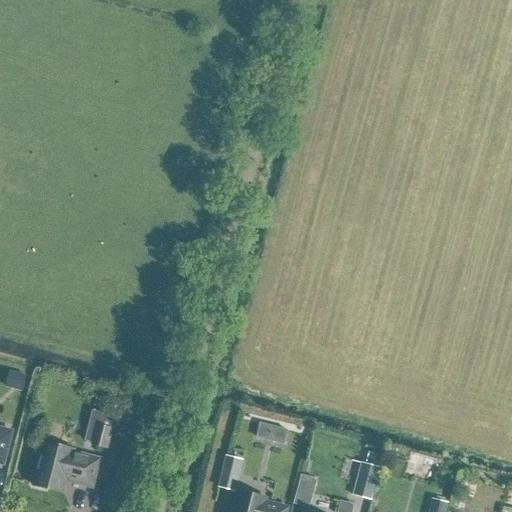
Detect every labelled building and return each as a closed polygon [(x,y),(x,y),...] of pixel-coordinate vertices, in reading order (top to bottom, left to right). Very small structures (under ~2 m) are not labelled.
[(26,375),(8,371),(4,388),(22,392),(26,375)] [(92,411),(84,441),(90,443),(90,446),(107,450),(113,428),(110,428),(113,416),(92,411)] [(258,439),(288,443),(290,425),(261,421),(258,439)] [(0,463),(3,464),(11,431),(0,428),(0,463)] [(92,488),(99,459),(73,452),(73,450),(43,442),(32,485),(62,493),(65,481),(92,488)] [(234,491),(242,460),(224,456),(217,487),(234,491)] [(403,477),(407,463),(392,459),(388,473),(403,477)] [(373,491),(379,468),(360,463),(354,486),(373,491)] [(304,471),(296,500),(312,505),(320,476),(304,471)] [(285,511),(287,507),(265,502),(266,498),(237,491),(231,511),(285,511)] [(351,511),(353,504),(339,501),(335,511),(351,511)]
